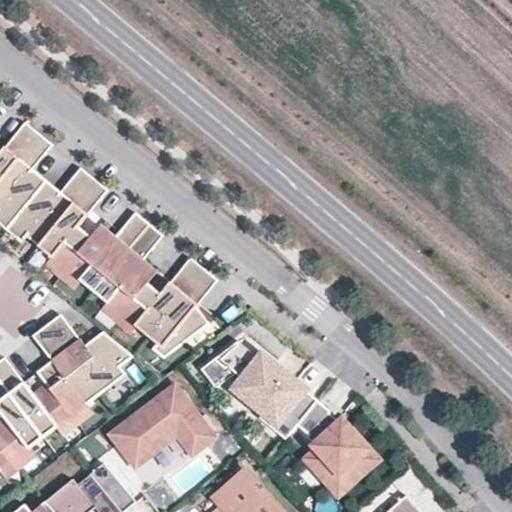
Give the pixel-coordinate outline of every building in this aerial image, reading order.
[(214,280),(190,261),(170,285),(168,283),(158,296),(151,297),(141,289),(131,280),(130,274),(141,261),(139,260),(159,235),(146,225),(134,215),(114,239),(112,238),(102,251),(95,251),(85,243),(75,235),(74,228),(85,215),(83,214),(103,190),(90,180),(78,169),(58,194),(56,192),(52,197),(39,186),(25,175),(29,170),(27,168),(47,144),(35,134),(24,124),(4,149),(2,147),(0,149),(0,217),(7,224),(22,236),(62,269),(77,281),(103,302),(118,314),(132,327),(159,348),(161,346),(168,353),(206,325),(191,313),(196,306),(194,305),(214,280)] [(22,236),(7,224),(3,230),(17,242),(22,236)] [(62,269),(48,257),(43,263),(58,275),(62,269)] [(77,281),(62,269),(58,275),(72,287),(77,281)] [(118,314),(103,302),(98,309),(113,321),(118,314)] [(191,313),(206,325),(213,321),(196,306),(191,313)] [(132,327),(118,314),(113,321),(128,332),(132,327)] [(0,466),(13,457),(27,446),(55,425),(70,414),(85,403),(112,382),(106,374),(131,355),(106,333),(84,350),(81,346),(76,339),(74,341),(55,316),(30,335),(49,360),(47,361),(51,367),(36,378),(41,384),(45,389),(36,395),(30,394),(29,393),(20,381),(18,383),(0,358),(0,414),(1,415),(2,416),(0,422),(0,466)] [(81,346),(84,350),(106,333),(101,330),(81,346)] [(263,418),(263,420),(289,441),(302,425),(323,400),(309,388),(306,392),(299,387),(303,383),(272,358),(270,361),(244,340),(207,367),(221,386),(241,371),(247,380),(255,394),(266,403),(264,405),(263,407),(262,409),(262,412),(262,413),(262,416),(263,418)] [(270,361),(272,358),(260,348),(257,351),(270,361)] [(51,367),(47,361),(33,373),(36,378),(51,367)] [(299,387),(306,392),(309,388),(303,383),(299,387)] [(29,393),(30,394),(36,395),(45,389),(41,384),(29,393)] [(178,384),(116,431),(138,460),(180,429),(196,449),(216,433),(178,384)] [(323,400),(302,425),(314,434),(312,437),(321,445),(323,449),(312,460),(333,481),(344,471),(355,481),(379,457),(344,417),(342,419),(334,412),(336,411),(323,400)] [(90,411),(85,403),(70,414),(76,422),(90,411)] [(76,422),(70,414),(55,425),(61,433),(76,422)] [(27,446),(13,457),(19,465),(33,454),(27,446)] [(19,465),(13,457),(0,466),(0,471),(4,476),(19,465)] [(93,470),(124,509),(138,498),(106,459),(93,470)] [(120,511),(124,509),(93,470),(79,481),(74,476),(29,511),(86,511),(97,503),(104,511),(120,511)] [(287,511),(252,471),(222,497),(235,511),(287,511)] [(344,471),(333,481),(344,492),(355,481),(344,471)] [(424,511),(411,495),(391,511),(424,511)]
